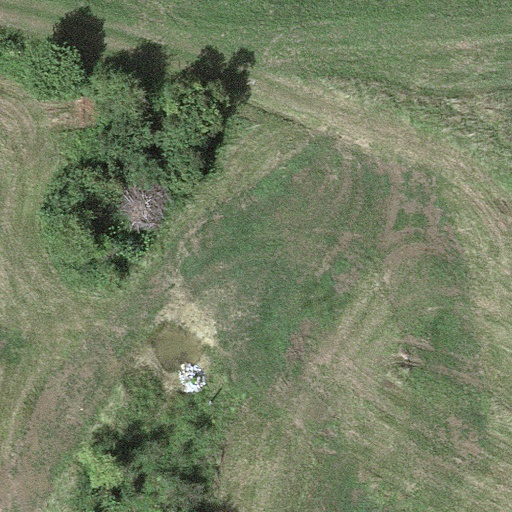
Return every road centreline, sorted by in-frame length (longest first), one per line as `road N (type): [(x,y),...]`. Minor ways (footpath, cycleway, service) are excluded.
road 1 (track): [(511,193),(436,147),(0,20)]
road 2 (track): [(151,61),(511,28)]
